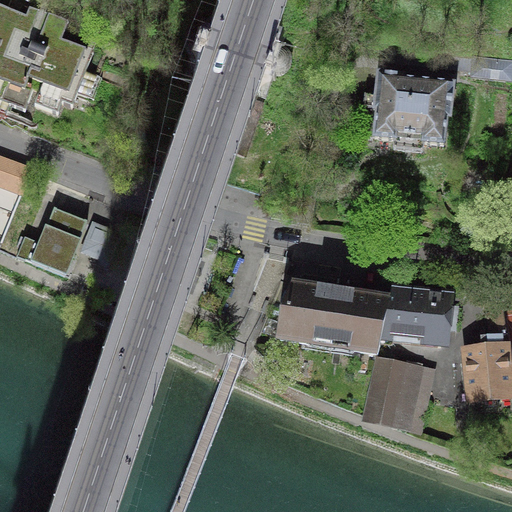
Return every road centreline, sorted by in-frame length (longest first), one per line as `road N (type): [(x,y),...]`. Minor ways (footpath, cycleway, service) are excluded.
road 1 (residential): [(253,0),(82,511)]
road 2 (residential): [(0,142),(256,230),(511,264)]
